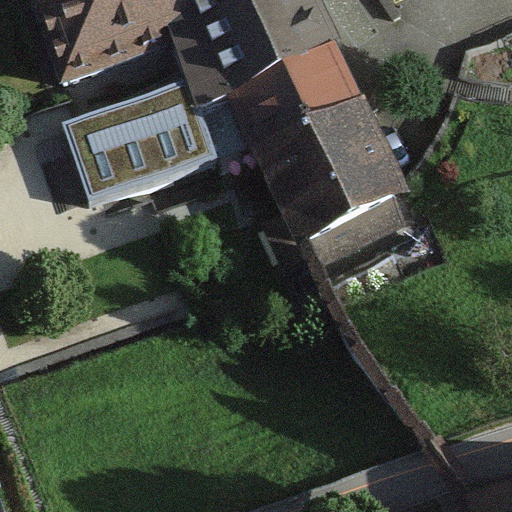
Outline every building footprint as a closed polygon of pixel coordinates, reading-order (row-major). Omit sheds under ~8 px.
[(38,0),(67,93),(209,47),(189,0),(38,0)] [(189,0),(209,47),(238,114),(344,65),(313,0),(189,0)] [(344,65),(238,114),(266,169),(372,117),(344,65)] [(191,98),(72,140),(101,221),(220,180),(191,98)] [(372,117),(266,169),(315,265),(420,211),(372,117)]
